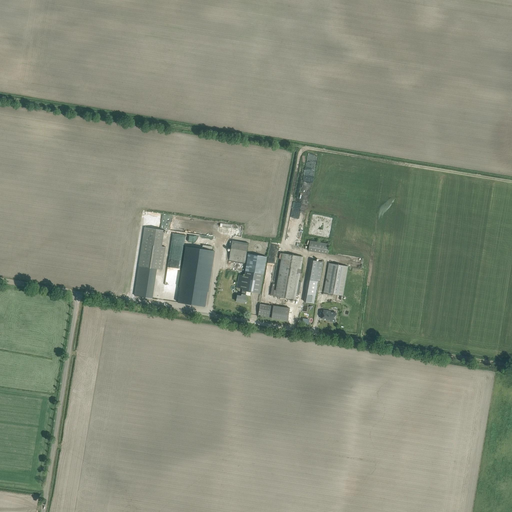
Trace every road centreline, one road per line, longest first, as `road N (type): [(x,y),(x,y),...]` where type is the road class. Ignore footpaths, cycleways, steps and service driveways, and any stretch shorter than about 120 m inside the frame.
road 1 (track): [(0,97),(511,181)]
road 2 (track): [(511,364),(244,320)]
road 3 (unclassified): [(40,511),(78,292)]
road 4 (track): [(213,511),(244,320)]
road 5 (unclassified): [(244,320),(78,292)]
